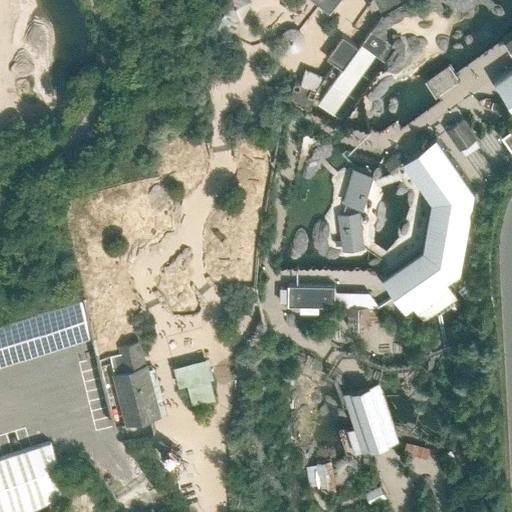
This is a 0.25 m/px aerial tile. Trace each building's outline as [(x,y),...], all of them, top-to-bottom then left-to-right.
[(225,0),(222,6),(226,8),(241,14),(243,15),(251,0),(225,0)] [(313,0),(319,5),(329,14),(340,0),(313,0)] [(375,0),(382,13),(407,0),(375,0)] [(241,14),(226,8),(216,30),(232,37),(241,14)] [(169,14),(164,14),(160,15),(156,24),(160,28),(167,28),(172,19),(169,14)] [(291,23),(287,25),(283,29),(282,33),(282,36),(283,39),(287,43),(291,46),(297,46),(301,43),(305,39),(306,34),(305,29),(302,26),(297,23),(291,23)] [(379,69),(396,45),(372,28),(366,36),(358,46),(342,69),(319,102),(343,120),(361,95),(379,69)] [(511,65),(494,79),(497,83),(509,100),(511,103),(511,127),(503,134),(505,138),(511,147),(511,29),(503,36),(505,39),(511,48),(511,49),(511,65)] [(342,69),(358,46),(343,35),(327,59),(334,63),(342,69)] [(456,73),(450,65),(427,81),(437,95),(449,87),(460,79),(456,73)] [(325,76),(304,68),(301,79),(300,83),(316,89),(325,76)] [(293,81),(288,101),(309,109),(316,89),(300,83),(293,81)] [(447,130),(460,148),(477,136),(464,118),(447,130)] [(404,160),(432,201),(423,249),(382,277),(385,281),(388,286),(395,295),(407,311),(412,307),(461,274),(475,191),(437,137),(431,141),(421,148),(413,153),(404,160)] [(404,160),(399,152),(385,161),(390,169),(396,165),(404,160)] [(364,173),(353,169),(343,202),(364,208),(372,181),(373,175),(372,175),(364,173)] [(360,212),(339,215),(343,250),(364,248),(360,212)] [(336,285),(288,285),(289,288),(288,301),(288,304),(300,305),(305,305),(313,305),(319,305),(328,305),(335,305),(335,291),(335,290),(336,285)] [(288,301),(289,288),(280,288),(280,302),(288,301)] [(370,292),(335,291),(335,305),(346,306),(378,307),(380,306),(370,292)] [(305,305),(300,305),(300,308),(300,313),(319,313),(319,309),(319,305),(313,305),(305,305)] [(378,307),(346,306),(346,316),(349,316),(349,327),(369,327),(369,320),(378,320),(378,307)] [(123,353),(111,356),(128,423),(151,417),(163,414),(157,391),(153,392),(146,364),(131,368),(129,360),(141,357),(139,352),(137,342),(121,346),(123,353)] [(187,384),(192,404),(215,399),(210,379),(213,378),(208,359),(173,367),(178,387),(187,384)] [(361,386),(348,391),(344,392),(355,426),(356,432),(363,451),(365,450),(374,448),(382,445),(392,442),(398,440),(394,428),(378,381),(371,383),(361,386)] [(407,442),(406,444),(404,453),(412,455),(428,458),(429,451),(430,447),(407,442)] [(0,511),(23,511),(49,504),(68,499),(57,463),(50,443),(0,458),(0,511)] [(331,460),(317,462),(317,465),(320,485),(327,484),(334,483),(332,466),(331,460)] [(313,486),(320,485),(317,465),(307,466),(310,486),(313,486)] [(327,484),(320,485),(320,489),(321,494),(336,491),(335,489),(335,487),(335,485),(334,483),(327,484)] [(372,489),(364,493),(366,495),(367,499),(369,502),(371,506),(378,502),(380,501),(387,498),(384,491),(381,485),(374,488),(372,489)]
